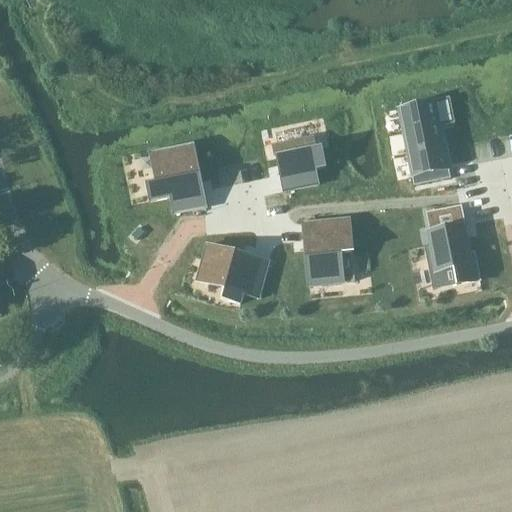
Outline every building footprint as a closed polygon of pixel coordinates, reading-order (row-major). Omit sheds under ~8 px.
[(397,111),(402,134),(453,124),(449,100),(397,111)] [(402,134),(406,156),(444,148),(440,127),(453,125),(453,124),(402,134)] [(279,176),(283,193),(318,187),(314,171),(324,169),(321,150),(310,153),(308,141),(274,148),(280,176),(279,176)] [(191,147),(178,150),(180,158),(152,164),(156,184),(147,186),(150,204),(171,200),(174,215),(205,209),(199,183),(192,147),(191,147)] [(444,148),(406,156),(411,178),(448,171),(444,148)] [(429,248),(435,274),(453,270),(456,287),(479,282),(474,255),(470,256),(466,239),(460,209),(426,215),(430,233),(426,234),(429,247),(429,249),(429,248)] [(306,263),(307,277),(320,276),(321,287),(342,285),(340,256),(352,255),(349,221),(302,226),(304,252),(306,263)] [(242,257),(207,247),(203,261),(211,264),(205,285),(225,291),(222,301),(239,306),(242,296),(258,300),(268,264),(242,257)]
